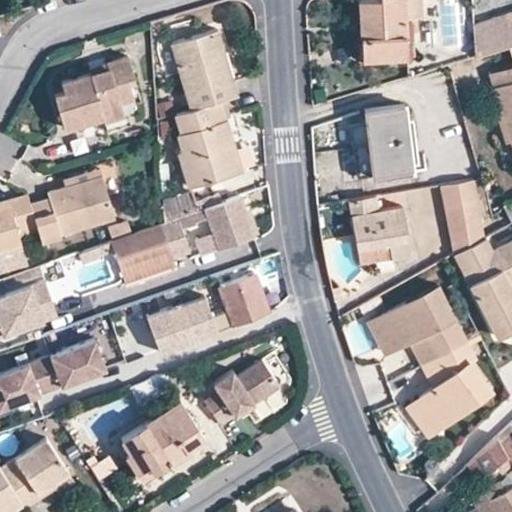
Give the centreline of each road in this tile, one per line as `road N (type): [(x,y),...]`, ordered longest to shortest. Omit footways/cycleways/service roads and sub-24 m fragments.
road 1 (residential): [(280,0),(298,230),(346,405)]
road 2 (residential): [(346,405),(180,511)]
road 3 (residential): [(139,0),(38,30),(0,89)]
